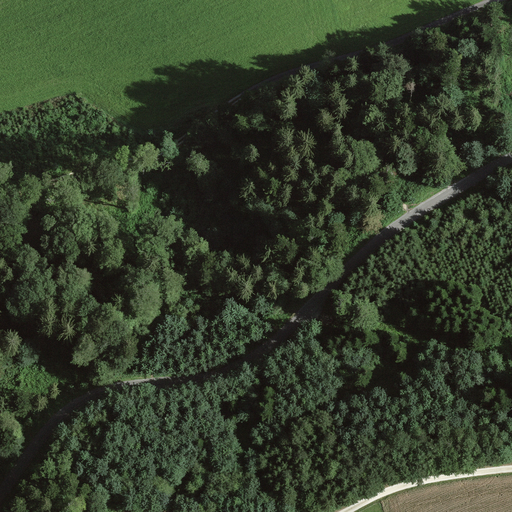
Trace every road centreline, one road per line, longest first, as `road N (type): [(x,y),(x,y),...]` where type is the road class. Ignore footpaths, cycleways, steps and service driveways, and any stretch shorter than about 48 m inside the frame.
road 1 (unclassified): [(511,157),(402,220),(283,333),(227,371),(122,386),(72,406),(0,494)]
road 2 (track): [(0,201),(147,157),(258,85),(497,0)]
road 3 (track): [(511,470),(401,486),(346,511)]
